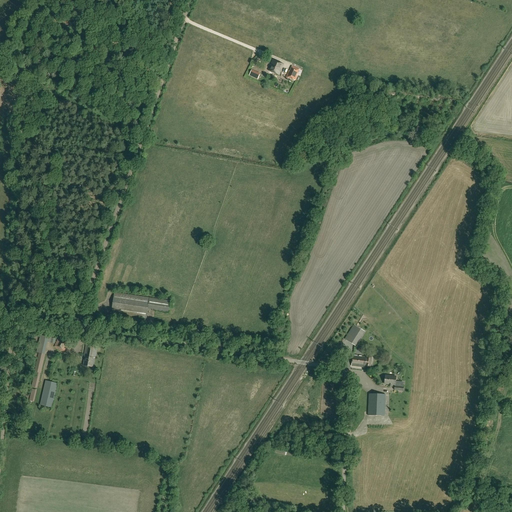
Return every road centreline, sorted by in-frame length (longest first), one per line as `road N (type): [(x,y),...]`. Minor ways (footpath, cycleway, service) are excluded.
road 1 (unclassified): [(346,511),(351,392),(338,368),(0,316)]
road 2 (track): [(75,327),(190,0)]
road 3 (track): [(14,318),(0,468)]
